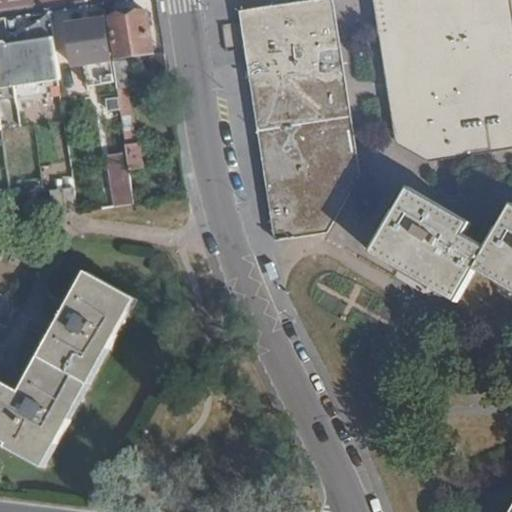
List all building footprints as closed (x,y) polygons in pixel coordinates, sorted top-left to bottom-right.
[(511,147),(511,17),(509,0),(387,0),(409,139),(442,158),(511,147)] [(353,173),(327,5),(247,18),(281,237),(320,232),(353,173)] [(157,52),(151,10),(111,17),(117,59),(157,52)] [(66,82),(56,13),(0,40),(0,77),(2,90),(66,82)] [(117,59),(111,17),(73,24),(79,68),(93,66),(96,85),(121,81),(118,65),(117,59)] [(134,90),(139,89),(134,63),(118,65),(121,81),(131,146),(135,170),(151,167),(148,143),(143,144),(134,90)] [(135,170),(131,146),(111,149),(121,203),(140,201),(135,170)] [(84,202),(82,184),(51,188),(54,207),(84,202)] [(490,247),(467,233),(474,221),(413,186),(376,252),(459,301),(478,268),(490,247)] [(511,208),(490,247),(478,268),(511,287),(511,208)] [(0,375),(23,388),(73,299),(0,257),(0,375)] [(0,431),(11,438),(8,443),(46,465),(139,296),(91,269),(73,299),(23,388),(0,375),(0,431)]
